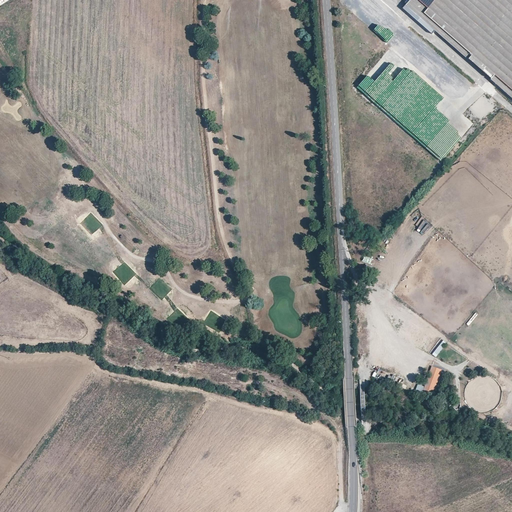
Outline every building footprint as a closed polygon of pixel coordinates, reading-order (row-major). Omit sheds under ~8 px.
[(429,9),(418,0),(411,0),(406,6),(469,61),(470,60),(473,56),(425,14),(429,9)] [(511,0),(418,0),(429,9),(425,14),(473,56),(470,60),(493,80),(496,76),(511,89),(511,0)] [(388,64),(363,95),(399,124),(406,116),(419,100),(416,97),(420,92),(419,91),(424,86),(403,69),(396,77),(389,71),(392,67),(388,64)] [(511,89),(496,76),(493,80),(492,81),(511,97),(511,89)] [(449,154),(470,124),(455,114),(453,118),(455,120),(453,122),(456,125),(452,130),(447,137),(442,144),(444,145),(442,149),(449,154)] [(370,277),(371,272),(364,268),(362,273),(370,277)] [(437,358),(446,342),(442,339),(433,355),(437,358)] [(434,395),(442,369),(430,366),(423,391),(434,395)]
